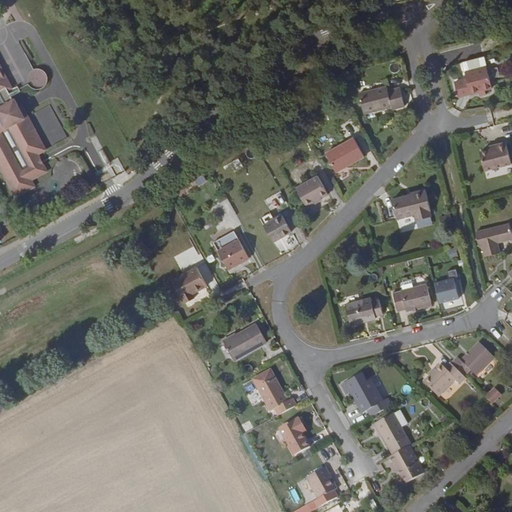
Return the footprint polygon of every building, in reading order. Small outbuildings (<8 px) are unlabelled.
[(463,63),(466,73),(486,68),(484,58),(463,63)] [(0,63),(0,90),(7,87),(9,91),(13,88),(0,63)] [(486,68),(466,73),(468,79),(454,83),(458,97),(478,92),(484,91),(492,89),(486,68)] [(32,180),(41,176),(38,169),(40,167),(35,157),(39,155),(46,151),(35,129),(32,130),(26,118),(16,100),(15,101),(9,91),(7,87),(0,90),(0,166),(16,197),(36,187),(32,180)] [(386,87),(358,94),(363,115),(391,108),(392,110),(404,107),(400,88),(387,91),(386,87)] [(32,130),(35,129),(28,117),(26,118),(32,130)] [(353,138),(325,154),(335,174),(364,158),(353,138)] [(506,143),(495,145),(496,149),(489,150),(479,153),(484,172),(511,165),(506,143)] [(38,169),(41,176),(47,172),(42,161),(39,155),(35,157),(40,167),(38,169)] [(317,177),(295,189),(306,208),(327,195),(317,177)] [(410,195),(391,200),(396,220),(413,216),(415,221),(431,217),(429,213),(430,212),(425,190),(410,194),(410,195)] [(263,227),(272,221),(268,215),(259,220),(263,227)] [(281,216),(272,221),(263,227),(273,243),(291,233),(281,216)] [(449,216),(439,218),(441,228),(451,225),(449,216)] [(511,236),(509,224),(475,233),(479,248),(482,247),(484,257),(499,253),(497,243),(511,239),(511,236)] [(233,232),(213,243),(227,271),(248,259),(233,232)] [(196,268),(171,282),(182,301),(184,304),(193,300),(191,295),(206,286),(196,268)] [(447,272),(449,279),(434,283),(439,304),(462,298),(454,270),(447,272)] [(400,284),(402,291),(411,289),(409,281),(400,284)] [(411,289),(402,291),(401,291),(401,292),(393,294),(397,312),(405,310),(406,312),(431,306),(426,285),(411,289)] [(366,320),(366,322),(374,320),(374,317),(382,315),(379,300),(371,303),(370,299),(345,306),(349,324),(366,320)] [(256,324),(223,343),(234,362),(267,343),(256,324)] [(457,358),(450,364),(464,377),(470,371),(476,377),(494,359),(478,343),(460,361),(457,358)] [(460,385),(466,379),(464,377),(450,364),(445,369),(441,364),(423,382),(439,398),(455,381),(460,385)] [(274,409),(278,416),(296,407),(292,400),(288,402),(283,393),(282,394),(274,380),(269,372),(252,381),(270,412),(274,409)] [(371,417),(391,406),(387,399),(382,403),(370,381),(366,383),(361,375),(341,386),(346,395),(350,392),(362,415),(368,411),(371,417)] [(275,379),(274,380),(282,394),(283,393),(275,379)] [(485,399),(492,406),(502,397),(495,390),(485,399)] [(375,424),(392,415),(390,412),(374,421),(375,424)] [(409,447),(411,446),(393,414),(392,415),(375,424),(374,425),(388,449),(390,448),(395,456),(409,447)] [(300,430),(304,428),(299,419),(294,421),(279,429),(294,456),(309,448),(302,434),(300,430)] [(243,432),(253,426),(249,420),(239,425),(243,432)] [(460,433),(454,438),(461,444),(466,439),(460,433)] [(392,457),(388,459),(392,467),(395,465),(398,471),(406,484),(424,474),(409,447),(395,456),(392,457)] [(314,502),(315,503),(318,508),(335,499),(337,498),(333,491),(337,490),(325,468),(306,479),(318,500),(314,502)] [(318,508),(315,510),(315,511),(327,511),(338,506),(335,499),(318,508)] [(300,511),(299,511),(311,511),(315,510),(318,508),(315,503),(300,511)]
